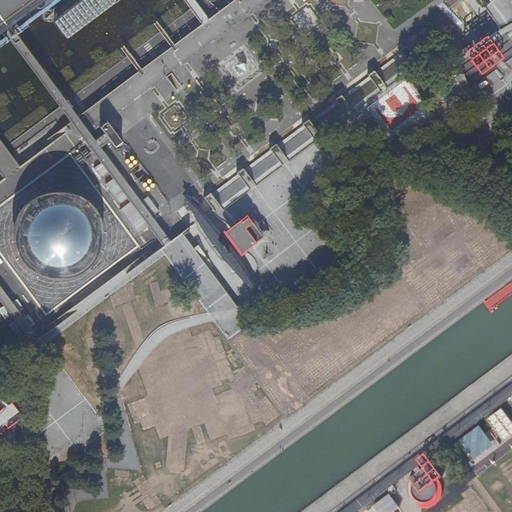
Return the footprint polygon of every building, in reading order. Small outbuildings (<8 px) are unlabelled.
[(0,0),(0,43),(7,38),(9,37),(15,33),(28,23),(26,21),(23,16),(44,0),(0,0)] [(64,38),(116,0),(79,0),(52,21),(64,38)] [(239,0),(83,117),(94,132),(169,76),(271,0),(239,0)] [(54,16),(54,14),(54,13),(53,11),(52,10),(50,9),(49,8),(47,8),(46,8),(44,9),(43,10),(42,11),(41,13),(41,14),(41,16),(41,18),(42,19),(43,20),(45,21),(46,21),(48,21),(50,21),(51,20),(52,19),(53,18),(54,16)] [(488,35),(465,52),(482,74),(504,58),(488,35)] [(122,142),(107,122),(100,127),(115,148),(122,142)] [(99,223),(97,218),(94,213),(91,208),(88,203),(83,199),(79,196),(74,193),(68,191),(63,189),(57,188),(51,188),(45,189),(39,190),(34,192),(29,195),(24,199),(20,202),(16,207),(13,212),(10,217),(8,223),(7,228),(7,234),(7,240),(8,246),(10,251),(12,257),(15,262),(19,266),(23,270),(28,274),(33,276),(39,279),(44,280),(50,281),(56,281),(62,280),(67,279),(73,277),(78,274),(83,271),(87,267),(91,262),(94,257),(97,252),(98,247),(100,241),(100,235),(100,229),(99,223)] [(186,196),(183,194),(184,198),(193,217),(204,236),(212,248),(225,264),(233,273),(253,295),(256,296),(257,296),(256,292),(239,258),(227,240),(217,227),(206,215),(186,196)] [(230,228),(225,232),(243,255),(247,252),(267,237),(248,213),(230,228)] [(8,400),(0,406),(0,429),(19,414),(8,400)] [(438,479),(442,477),(431,462),(423,468),(423,469),(413,477),(410,479),(409,482),(407,485),(406,488),(406,492),(407,495),(408,499),(410,502),(414,505),(416,507),(420,508),(424,509),(428,508),(431,507),(435,505),(438,502),(441,498),(442,494),(442,490),(442,486),(441,483),(439,480),(438,479)]
